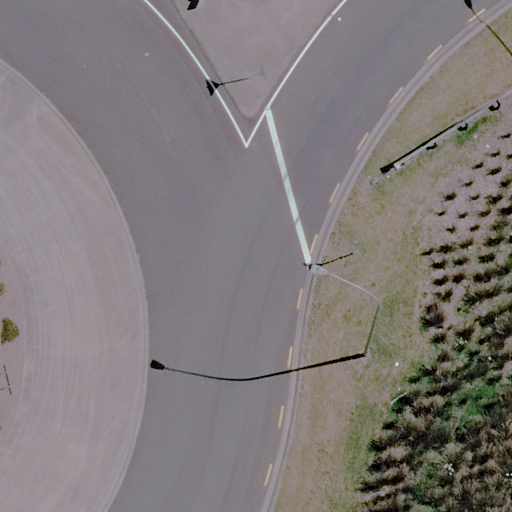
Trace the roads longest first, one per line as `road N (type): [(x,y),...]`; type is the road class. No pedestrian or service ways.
road 1 (secondary): [(420,0),(292,178),(190,373)]
road 2 (secondary): [(0,21),(20,31),(113,125),(171,243),(190,373)]
road 3 (secondary): [(190,373),(161,511)]
